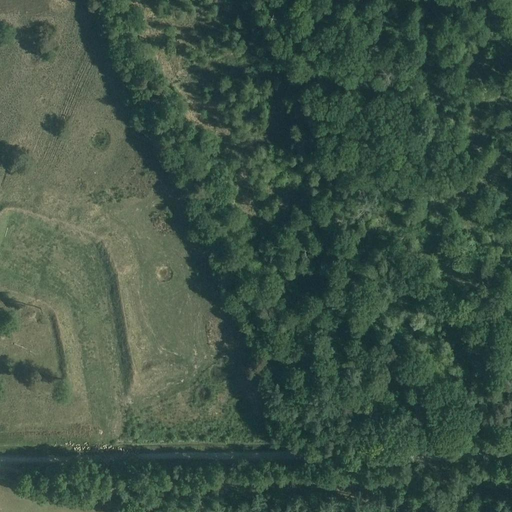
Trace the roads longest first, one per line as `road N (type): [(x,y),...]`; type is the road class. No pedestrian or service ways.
road 1 (track): [(97,459),(294,454)]
road 2 (track): [(294,454),(429,454)]
